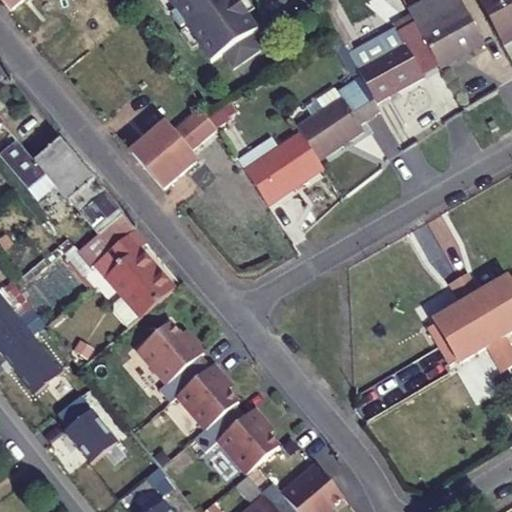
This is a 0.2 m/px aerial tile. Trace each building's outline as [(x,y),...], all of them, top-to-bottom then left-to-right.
[(2,0),(8,7),(11,10),(23,0),(2,0)] [(165,0),(175,14),(171,17),(180,31),(185,28),(210,65),(222,57),(232,72),(259,54),(249,39),(257,34),(234,0),(165,0)] [(418,32),(438,69),(480,47),(455,0),(433,0),(408,14),(412,20),(418,32)] [(511,0),(480,0),(478,1),(501,44),(511,37),(511,0)] [(360,76),(375,104),(422,79),(404,46),(395,29),(348,54),(357,71),(360,76)] [(375,104),(360,76),(336,92),(339,99),(295,127),(298,133),(316,161),(361,132),(358,125),(379,111),(375,104)] [(230,122),(221,110),(212,115),(206,119),(207,120),(214,131),(230,122)] [(200,123),(205,121),(196,111),(168,135),(159,124),(127,150),(142,169),(200,123)] [(142,169),(158,188),(190,160),(182,151),(210,127),(205,121),(200,123),(142,169)] [(241,170),(265,206),(322,170),(316,161),(298,133),(241,170)] [(3,155),(0,157),(0,161),(40,210),(46,207),(40,200),(54,190),(68,207),(71,205),(99,236),(122,216),(63,145),(37,166),(17,143),(12,147),(3,155)] [(52,214),(47,219),(52,226),(57,221),(52,214)] [(135,231),(122,216),(99,236),(113,251),(135,231)] [(135,231),(113,251),(126,266),(116,275),(143,308),(173,285),(147,252),(150,249),(135,231)] [(80,258),(91,271),(104,259),(94,247),(80,258)] [(91,271),(98,280),(111,268),(104,259),(91,271)] [(455,276),(482,321),(511,303),(511,279),(507,282),(505,278),(480,294),(465,270),(455,276)] [(482,321),(455,276),(443,283),(458,306),(432,322),(434,325),(426,330),(437,347),(482,321)] [(511,303),(482,321),(510,367),(511,366),(511,347),(505,337),(511,332),(511,303)] [(139,320),(145,315),(139,308),(133,312),(139,320)] [(482,321),(437,347),(449,367),(456,363),(457,366),(484,350),(499,374),(510,367),(482,321)] [(168,324),(135,353),(163,386),(157,392),(168,405),(174,399),(202,432),(192,441),(203,454),(215,443),(243,477),(277,449),(259,428),(263,424),(252,410),(242,419),(232,407),(236,404),(220,386),(224,382),(211,366),(208,369),(198,358),(201,355),(190,341),(185,345),(168,324)] [(392,372),(415,362),(402,334),(379,344),(392,372)] [(260,500),(245,511),(327,511),(341,501),(313,467),(279,496),(271,486),(258,497),(260,500)]
